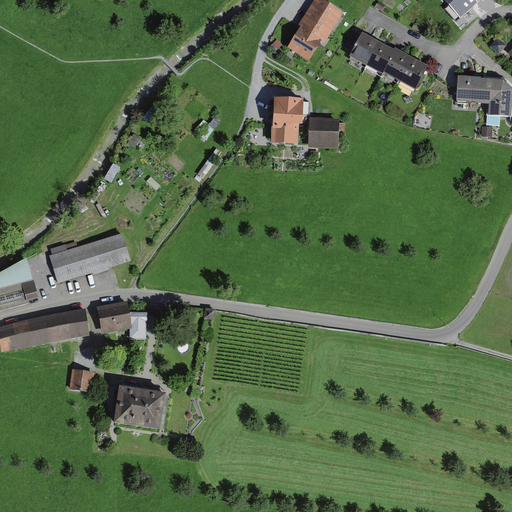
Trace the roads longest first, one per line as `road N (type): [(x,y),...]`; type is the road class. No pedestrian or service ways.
road 1 (tertiary): [(511,231),(480,301),(445,333),(160,296),(71,304),(0,325)]
road 2 (track): [(130,296),(248,113)]
road 3 (residential): [(370,16),(451,57),(493,15),(511,11)]
road 4 (residential): [(290,0),(262,48),(248,113)]
